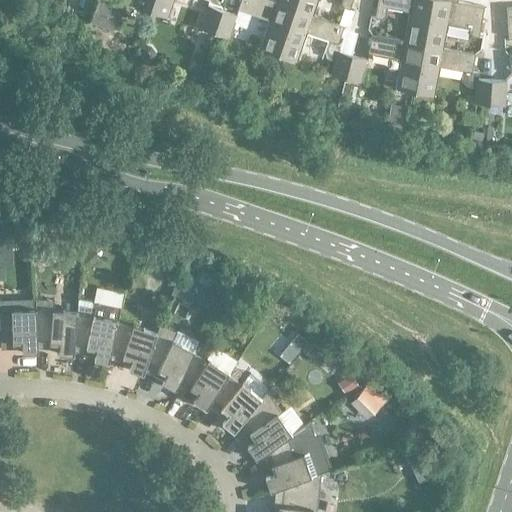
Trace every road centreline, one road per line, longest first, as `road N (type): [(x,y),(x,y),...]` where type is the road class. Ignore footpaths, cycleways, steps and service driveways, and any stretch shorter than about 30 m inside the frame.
road 1 (secondary): [(511,269),(288,185),(105,148),(55,147)]
road 2 (secondary): [(55,147),(115,176),(371,258),(493,312)]
road 3 (residential): [(0,379),(35,375),(133,400),(212,435),(232,467),(232,511)]
